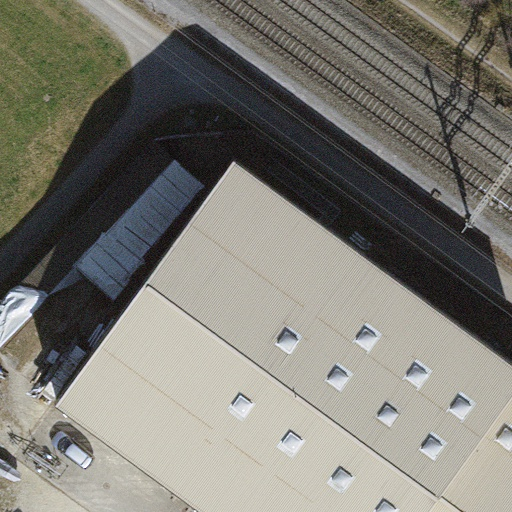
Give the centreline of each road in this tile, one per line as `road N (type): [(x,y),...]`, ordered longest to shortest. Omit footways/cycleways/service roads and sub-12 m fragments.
road 1 (track): [(94,0),(511,300)]
road 2 (track): [(0,266),(184,65)]
